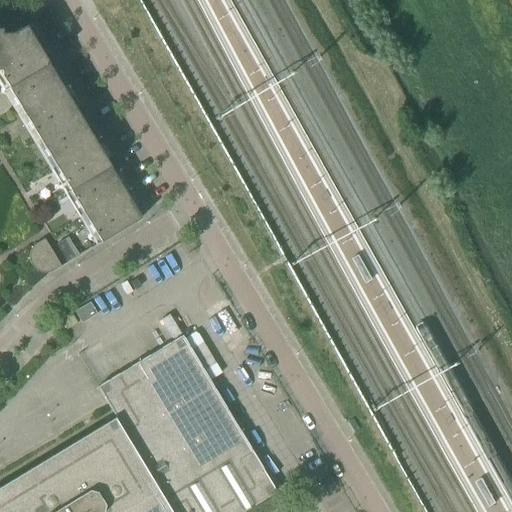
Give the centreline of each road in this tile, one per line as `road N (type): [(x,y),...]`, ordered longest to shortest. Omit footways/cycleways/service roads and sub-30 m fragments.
road 1 (residential): [(380,511),(194,208)]
road 2 (residential): [(194,208),(65,0)]
road 3 (residential): [(0,347),(61,287),(194,208)]
road 4 (residential): [(388,0),(496,191)]
